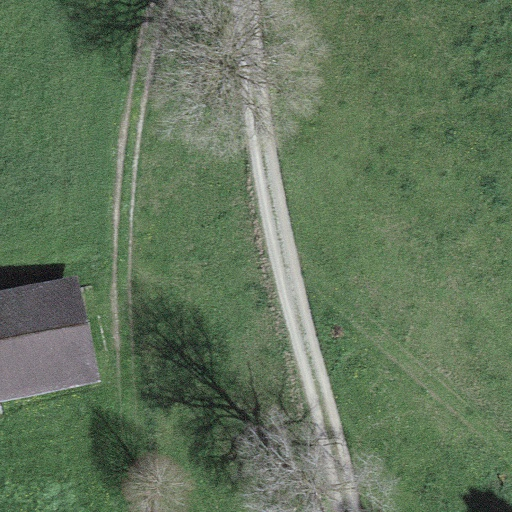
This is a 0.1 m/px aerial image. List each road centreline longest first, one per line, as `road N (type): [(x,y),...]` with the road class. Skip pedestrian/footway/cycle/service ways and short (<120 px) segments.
road 1 (track): [(124,378),(128,196),(142,74),(164,0)]
road 2 (track): [(286,252),(511,458)]
